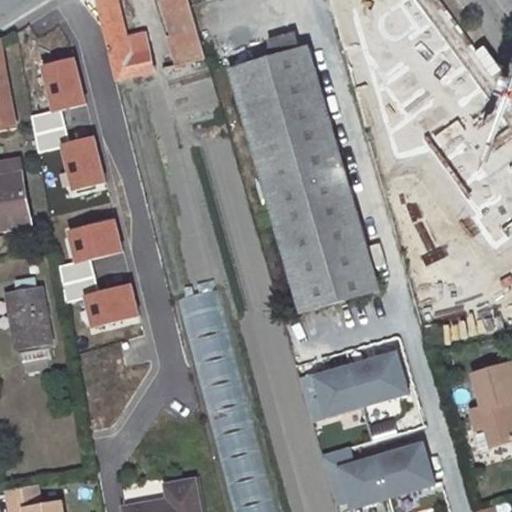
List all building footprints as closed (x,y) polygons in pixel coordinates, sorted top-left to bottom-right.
[(116,0),(96,0),(116,82),(154,72),(144,32),(126,36),(116,0)] [(159,0),(170,38),(166,39),(174,67),(205,59),(187,0),(159,0)] [(362,0),(326,0),(339,40),(372,31),(362,0)] [(372,31),(339,40),(364,126),(397,117),(372,31)] [(264,38),(266,52),(295,48),(293,34),(264,38)] [(0,42),(0,133),(16,130),(0,42)] [(312,47),(232,70),(302,310),(383,285),(312,47)] [(19,160),(0,162),(0,177),(22,174),(19,160)] [(449,163),(405,176),(434,274),(485,258),(478,233),(470,235),(449,163)] [(22,174),(0,177),(0,229),(31,225),(22,174)] [(270,511),(204,238),(166,247),(177,293),(179,292),(232,511),(270,511)] [(43,287),(7,293),(17,348),(53,342),(43,287)] [(398,351),(351,365),(363,405),(410,391),(398,351)] [(511,364),(477,375),(486,409),(475,412),(480,430),(489,428),(493,446),(511,441),(511,364)] [(315,373),(300,377),(313,420),(363,405),(351,365),(316,375),(315,373)] [(424,444),(377,458),(390,499),(437,485),(424,444)] [(350,449),(324,458),(339,506),(351,503),(354,510),(390,499),(377,458),(355,465),(350,449)] [(199,511),(193,482),(167,487),(170,502),(126,510),(125,511),(199,511)] [(26,508),(43,505),(40,485),(23,488),(26,508)] [(64,511),(62,501),(43,505),(26,508),(23,488),(7,491),(10,511),(64,511)]
